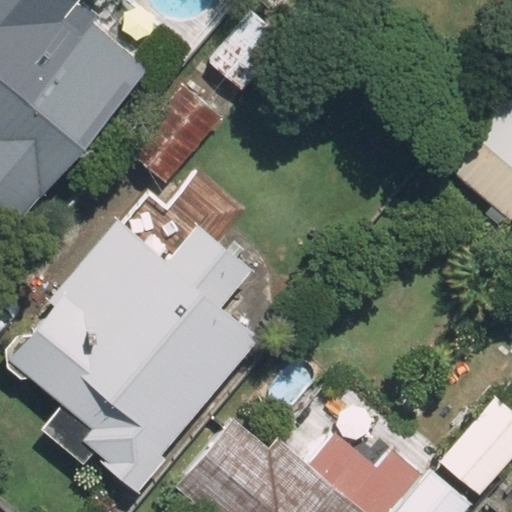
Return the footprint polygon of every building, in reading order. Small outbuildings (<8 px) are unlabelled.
[(149,67),(65,0),(0,0),(0,216),(17,230),(149,67)] [(272,0),(258,0),(206,56),(245,94),(305,31),(272,0)] [(511,107),(501,98),(444,161),(511,222),(511,107)] [(165,258),(114,215),(43,299),(50,305),(1,363),(71,422),(60,435),(133,497),(166,459),(160,454),(259,337),(221,305),(251,270),(194,223),(165,258)] [(511,452),(511,410),(493,395),(436,460),(475,494),(511,452)] [(385,511),(420,472),(392,449),(377,467),(334,432),(309,462),(277,435),(271,443),(234,412),(175,481),(213,511),(212,511),(385,511)] [(430,468),(392,511),(464,511),(472,503),(430,468)]
